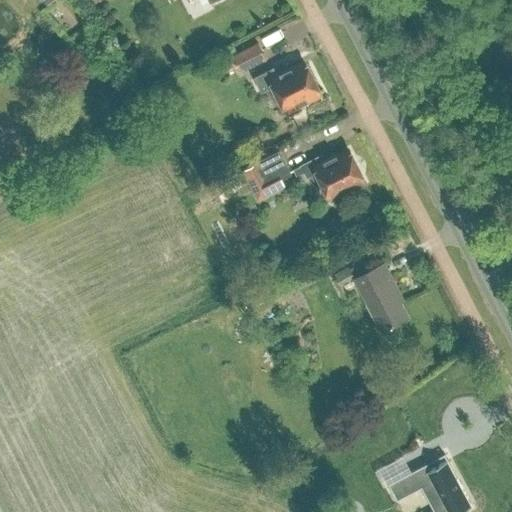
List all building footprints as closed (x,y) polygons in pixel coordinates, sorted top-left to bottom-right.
[(233,55),(240,70),(265,57),(257,42),(233,55)] [(255,77),(261,90),(269,85),(272,90),(274,89),(286,114),(295,113),(298,111),(304,105),(303,103),(320,95),(304,62),(290,69),(287,62),(278,66),(277,65),(255,77)] [(293,168),(296,175),(304,171),(306,176),(317,170),(322,180),(320,185),(320,192),(326,197),(331,196),(363,180),(348,149),(335,156),(332,151),(323,155),(322,153),(300,164),(300,165),(293,168)] [(241,171),(257,203),(286,188),(283,181),(292,176),(280,151),(241,171)] [(348,265),(333,273),(340,284),(353,277),(370,269),(365,259),(349,268),(348,265)] [(381,331),(408,317),(398,298),(402,296),(384,262),(370,269),(353,277),(381,331)] [(487,511),(463,460),(409,490),(418,511),(487,511)]
